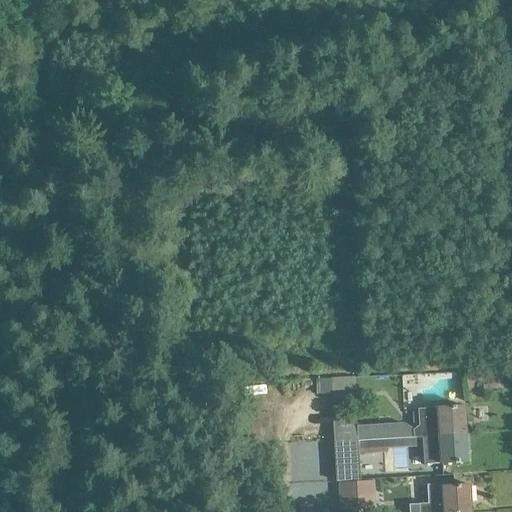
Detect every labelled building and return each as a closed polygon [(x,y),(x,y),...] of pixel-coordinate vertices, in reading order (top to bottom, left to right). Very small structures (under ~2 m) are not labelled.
[(336,409),(356,402),(349,385),(330,393),(336,409)] [(403,425),(356,427),(357,443),(416,439),(422,438),(467,435),(465,407),(418,410),(419,426),(413,431),(403,425)] [(356,419),(333,420),(334,444),(357,443),(356,427),(356,419)] [(468,464),(467,435),(422,438),(423,452),(422,452),(423,467),(468,464)] [(417,448),(416,439),(357,443),(334,444),(336,467),(360,465),(359,456),(387,454),(387,450),(417,448)] [(375,511),(374,482),(338,485),(340,511),(375,511)] [(429,504),(419,505),(419,506),(419,511),(471,511),(470,485),(442,486),(442,485),(428,486),(429,504)]
